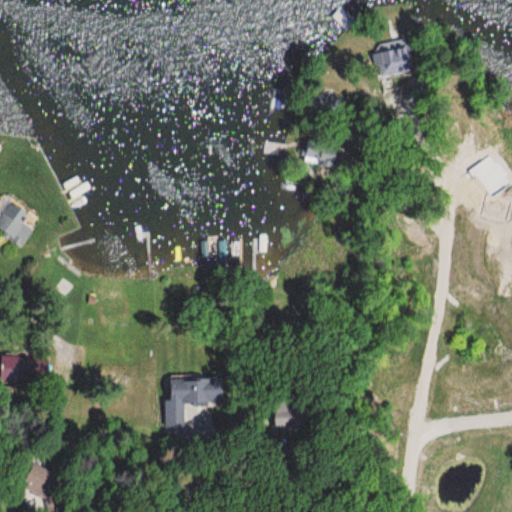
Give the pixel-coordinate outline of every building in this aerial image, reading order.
[(382,78),(409,73),(403,41),(376,46),(382,78)] [(27,234),(23,210),(0,214),(0,224),(3,224),(7,247),(23,244),(21,235),(27,234)] [(38,358),(0,357),(0,379),(38,380),(38,358)] [(163,380),(163,404),(211,404),(211,380),(163,380)] [(39,497),(53,480),(33,464),(19,481),(39,497)]
